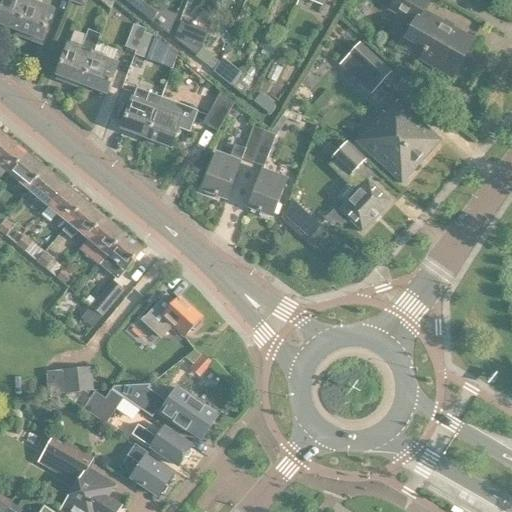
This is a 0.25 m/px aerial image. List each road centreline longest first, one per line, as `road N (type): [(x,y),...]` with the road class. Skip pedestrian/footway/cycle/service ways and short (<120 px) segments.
road 1 (secondary): [(307,355),(0,91)]
road 2 (residential): [(380,341),(511,155)]
road 3 (secondary): [(387,435),(511,511)]
